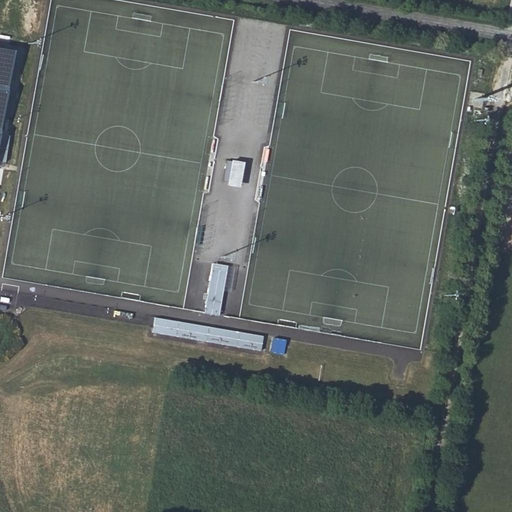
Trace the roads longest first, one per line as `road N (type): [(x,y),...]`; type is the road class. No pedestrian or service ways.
road 1 (track): [(428,511),(511,38)]
road 2 (tertiary): [(305,0),(511,34)]
